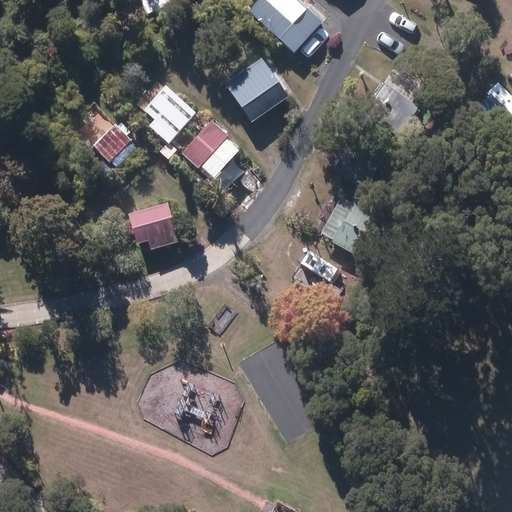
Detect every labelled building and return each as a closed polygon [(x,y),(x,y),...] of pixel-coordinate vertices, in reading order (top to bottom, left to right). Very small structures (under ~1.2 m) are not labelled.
[(147,20),(173,6),(169,0),(148,0),(139,5),(147,20)] [(432,20),(456,38),(475,14),(461,3),(451,16),(441,9),(432,20)] [(282,41),(295,51),(314,26),(301,16),(282,41)] [(415,60),(437,74),(454,49),(433,34),(415,60)] [(223,88),(250,127),(288,101),(261,62),(223,88)] [(365,110),(400,135),(418,110),(383,85),(365,110)] [(477,107),(508,138),(511,133),(511,101),(497,87),(477,107)] [(189,113),(173,102),(155,127),(172,138),(189,113)] [(200,170),(214,182),(240,153),(226,141),(228,139),(211,123),(199,136),(190,128),(182,136),(192,146),(180,158),(197,173),(200,170)] [(90,144),(105,161),(127,140),(111,124),(90,144)] [(333,174),(364,193),(385,159),(354,140),(333,174)] [(332,246),(353,258),(377,217),(354,204),(353,207),(341,200),(320,236),(333,244),(332,246)] [(147,244),(150,254),(179,245),(167,207),(127,219),(137,248),(147,244)] [(311,250),(299,266),(330,288),(341,271),(311,250)] [(247,320),(232,311),(215,339),(231,348),(247,320)]
